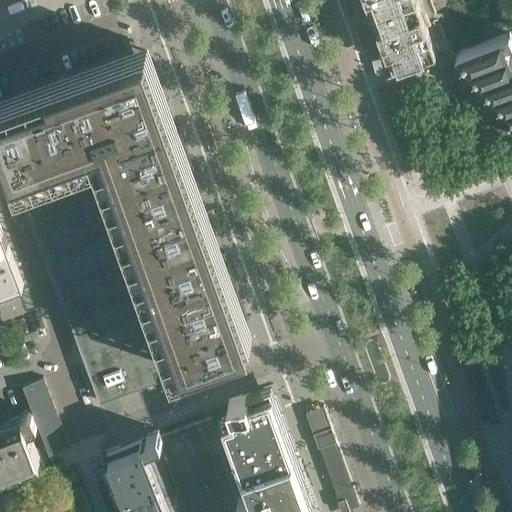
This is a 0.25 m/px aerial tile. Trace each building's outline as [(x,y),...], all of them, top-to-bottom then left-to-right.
[(432,0),(376,0),(384,22),(379,24),(388,49),(394,47),(399,63),(449,44),(432,0)] [(510,50),(506,42),(511,40),(511,35),(510,31),(457,51),(470,65),(510,50)] [(230,276),(191,168),(194,166),(179,124),(176,125),(148,45),(0,99),(0,120),(16,164),(15,164),(100,400),(184,370),(187,378),(242,358),(235,340),(247,336),(248,337),(251,335),(245,318),(248,317),(233,275),(230,276)] [(482,78),(511,66),(511,55),(510,50),(470,65),(482,78)] [(495,92),(511,84),(511,66),(482,78),(495,92)] [(507,105),(511,102),(511,84),(495,92),(507,105)] [(0,291),(24,282),(4,229),(0,230),(0,291)] [(482,363),(465,316),(456,319),(447,323),(453,341),(464,370),(473,366),(482,363)] [(48,389),(44,376),(23,384),(28,396),(48,389)] [(319,511),(309,484),(273,384),(229,399),(235,418),(225,422),(250,493),(237,498),(242,511),(319,511)] [(53,400),(48,389),(28,396),(32,407),(53,400)] [(501,414),(492,389),(483,392),(492,417),(501,414)] [(57,411),(53,400),(32,407),(33,410),(37,419),(57,411)] [(341,451),(337,439),(324,404),(316,407),(306,411),(323,458),(332,454),(341,451)] [(0,473),(40,458),(29,430),(36,428),(38,424),(39,424),(37,419),(33,410),(33,411),(29,409),(23,411),(25,417),(24,417),(0,426),(0,473)] [(61,422),(57,411),(37,419),(39,424),(41,430),(61,422)] [(66,433),(61,422),(41,430),(45,441),(66,433)] [(70,445),(66,433),(45,441),(50,453),(70,445)] [(172,511),(145,442),(138,444),(136,438),(115,447),(118,452),(110,456),(132,511),(172,511)] [(351,508),(350,508),(342,483),(333,486),(342,511),(351,508)] [(92,511),(80,484),(30,506),(32,511),(55,511),(72,505),(75,511),(92,511)]
